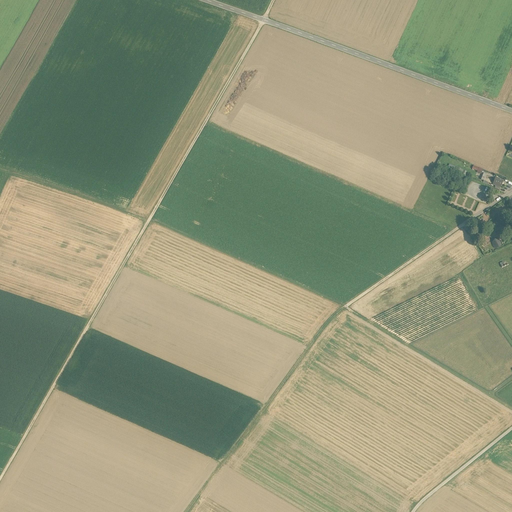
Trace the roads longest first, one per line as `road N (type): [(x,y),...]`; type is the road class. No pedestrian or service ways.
road 1 (track): [(0,478),(272,0)]
road 2 (track): [(511,408),(345,306),(148,219)]
road 3 (unclassified): [(511,112),(203,0)]
road 4 (track): [(455,230),(205,121)]
road 5 (track): [(345,306),(186,511)]
road 6 (track): [(345,306),(465,223)]
road 7 (track): [(10,175),(148,219)]
road 8 (track): [(412,511),(511,428)]
